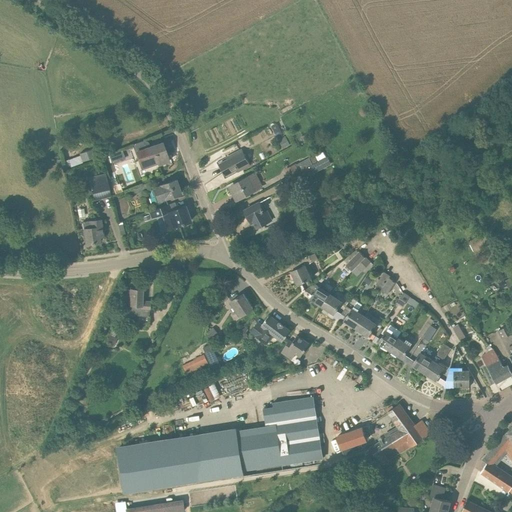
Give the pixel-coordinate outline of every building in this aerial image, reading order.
[(277,124),(272,127),(278,137),(283,134),(277,124)] [(285,137),(280,140),(285,148),(290,145),(285,137)] [(151,146),(150,144),(145,141),(136,145),(138,152),(146,149),(152,163),(157,161),(158,165),(169,161),(162,143),(151,146)] [(83,162),(96,157),(93,149),(80,154),(83,162)] [(238,172),(250,166),(242,150),(230,156),(231,158),(220,164),(226,176),(237,170),(238,172)] [(318,162),(326,158),(323,152),(315,156),(318,162)] [(289,179),(297,174),(318,163),(315,157),(310,160),(310,159),(297,165),(297,164),(285,171),(289,179)] [(318,163),(297,174),(301,181),(331,164),(327,158),(318,163)] [(239,199),(255,191),(263,186),(256,173),(232,186),(239,199)] [(93,199),(111,195),(106,174),(88,178),(93,199)] [(158,203),(165,200),(166,199),(181,194),(175,180),(160,185),(161,186),(153,189),(158,203)] [(136,193),(150,187),(149,182),(132,189),(133,193),(136,192),(136,193)] [(112,186),(115,194),(123,191),(120,183),(112,186)] [(263,213),(262,210),(263,210),(259,203),(245,210),(252,223),(254,222),(257,228),(272,220),(267,211),(263,213)] [(172,211),(170,205),(149,213),(152,220),(163,216),(168,229),(190,221),(185,206),(172,211)] [(85,244),(100,242),(99,234),(103,233),(101,219),(82,222),(85,244)] [(357,267),(366,257),(370,254),(364,248),(351,261),(357,267)] [(291,272),(301,294),(305,291),(301,283),(311,278),(305,266),(312,263),(309,256),(289,265),(292,271),(291,272)] [(361,271),(371,262),(366,257),(357,267),(361,271)] [(377,284),(383,289),(389,278),(391,277),(384,273),(377,284)] [(364,282),(369,286),(374,278),(369,275),(364,282)] [(389,278),(383,289),(382,290),(388,294),(395,283),(389,278)] [(501,288),(507,286),(509,291),(511,289),(511,282),(511,279),(505,281),(499,283),(501,288)] [(312,295),(305,291),(301,294),(321,307),(330,294),(318,286),(312,295)] [(149,316),(149,310),(150,302),(142,301),(143,290),(130,289),(129,315),(149,316)] [(218,305),(229,298),(225,292),(215,299),(218,305)] [(240,316),(253,308),(243,294),(231,302),(240,316)] [(338,318),(341,314),(336,311),(342,302),(330,294),(321,307),(338,318)] [(403,308),(409,298),(409,297),(404,294),(397,304),(403,308)] [(418,309),(420,306),(421,305),(415,301),(412,306),(418,309)] [(338,318),(356,330),(364,316),(352,308),(346,318),(341,314),(338,318)] [(279,323),(278,322),(269,315),(262,325),(258,322),(250,332),(255,336),(266,345),(274,335),(282,342),(290,331),(283,326),(284,325),(279,322),(279,323)] [(364,316),(356,330),(373,340),(375,336),(370,333),(376,324),(364,316)] [(461,343),(467,339),(458,325),(453,328),(461,343)] [(502,339),(511,334),(511,325),(511,326),(498,332),(502,339)] [(427,331),(433,335),(436,330),(430,326),(427,331)] [(113,347),(116,339),(114,338),(117,330),(112,328),(105,344),(110,346),(113,347)] [(206,334),(210,340),(217,334),(213,328),(206,334)] [(386,330),(380,339),(375,336),(373,340),(390,352),(398,338),(386,330)] [(309,343),(297,335),(292,342),(289,340),(282,352),(293,358),(296,353),(301,356),(309,343)] [(410,346),(398,338),(390,352),(407,363),(409,358),(404,355),(410,346)] [(443,360),(451,349),(443,343),(435,355),(443,360)] [(504,367),(493,349),(487,344),(485,346),(489,351),(481,356),(496,383),(511,374),(511,372),(508,365),(504,367)] [(421,353),(415,362),(409,358),(407,363),(424,374),(433,360),(421,353)] [(222,370),(216,356),(208,359),(214,373),(222,370)] [(445,382),(439,377),(445,368),(433,360),(424,374),(444,387),(445,382)] [(454,372),(448,372),(445,382),(444,387),(470,386),(470,385),(473,385),(473,379),(469,379),(469,370),(454,370),(454,372)] [(206,387),(211,400),(220,396),(216,384),(206,387)] [(265,426),(266,427),(236,432),(242,471),(242,469),(282,463),(282,465),(323,460),(313,396),(272,402),(273,406),(262,407),(265,426)] [(385,454),(396,448),(408,440),(412,446),(430,434),(422,421),(414,426),(400,405),(389,412),(401,429),(372,447),(371,448),(378,459),(385,454)] [(470,431),(475,428),(474,426),(472,423),(471,422),(466,426),(467,429),(470,431)] [(369,438),(365,426),(339,434),(345,453),(365,447),(363,440),(369,438)] [(511,427),(502,438),(511,447),(511,427)] [(242,471),(236,432),(117,450),(124,493),(243,475),(242,469),(242,471)] [(511,447),(502,438),(491,451),(497,457),(504,450),(511,460),(511,447)] [(412,446),(408,440),(396,448),(400,454),(412,446)] [(511,491),(511,477),(488,462),(481,473),(508,491),(509,490),(511,491)] [(447,511),(450,501),(443,499),(446,488),(433,485),(430,496),(433,498),(430,508),(428,511),(447,511)] [(183,510),(184,510),(184,509),(183,509),(181,501),(126,509),(126,511),(181,511),(183,511),(183,510)] [(488,511),(466,501),(461,511),(488,511)]
